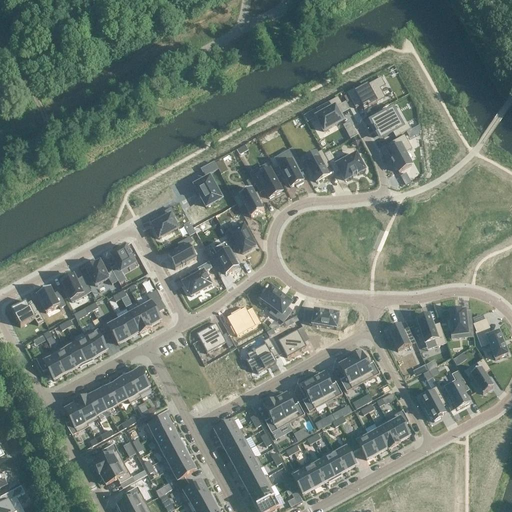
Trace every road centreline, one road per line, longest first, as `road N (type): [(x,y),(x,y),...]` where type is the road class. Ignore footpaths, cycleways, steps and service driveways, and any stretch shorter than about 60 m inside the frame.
road 1 (unclassified): [(0,162),(242,29)]
road 2 (residential): [(0,301),(131,232),(186,323)]
road 3 (residential): [(274,264),(271,238),(289,209),(384,194),(357,124)]
road 4 (residential): [(188,426),(367,332)]
road 5 (residential): [(511,320),(471,293),(373,301)]
road 6 (residential): [(308,511),(430,445)]
road 7 (residential): [(367,332),(430,445)]
road 8 (residential): [(44,402),(104,511)]
